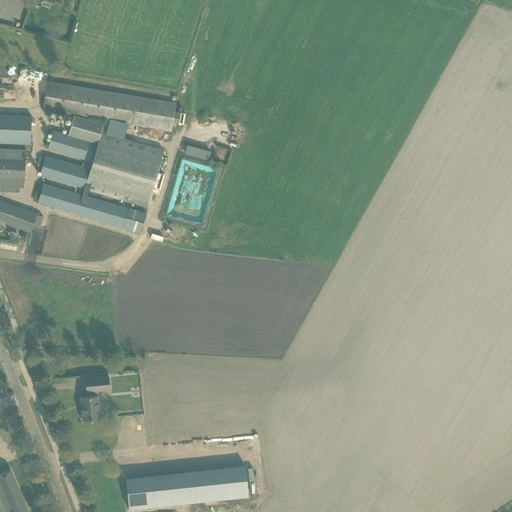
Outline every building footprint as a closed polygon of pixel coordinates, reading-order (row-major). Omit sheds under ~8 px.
[(20,68),(19,79),(30,79),(31,69),(20,68)] [(43,184),(37,203),(122,228),(140,233),(145,214),(128,209),(87,197),(88,191),(146,208),(163,151),(106,134),(110,121),(171,131),(175,103),(47,82),(43,109),(104,120),(103,123),(73,115),(68,135),(52,131),(47,149),(92,162),(89,169),(82,167),(45,156),(39,175),(76,186),(84,188),(82,195),(43,184)] [(0,142),(29,144),(30,116),(0,114),(0,142)] [(209,160),(212,151),(188,144),(185,153),(209,160)] [(0,186),(23,188),(25,150),(0,148),(0,186)] [(0,221),(30,232),(37,214),(0,200),(0,221)] [(84,378),(85,392),(86,392),(87,396),(79,397),(81,421),(99,419),(98,409),(98,395),(97,395),(97,391),(109,390),(108,376),(94,377),(84,378)] [(244,465),(125,478),(128,509),(248,496),(244,465)] [(0,474),(0,498),(5,511),(27,511),(10,470),(0,474)]
